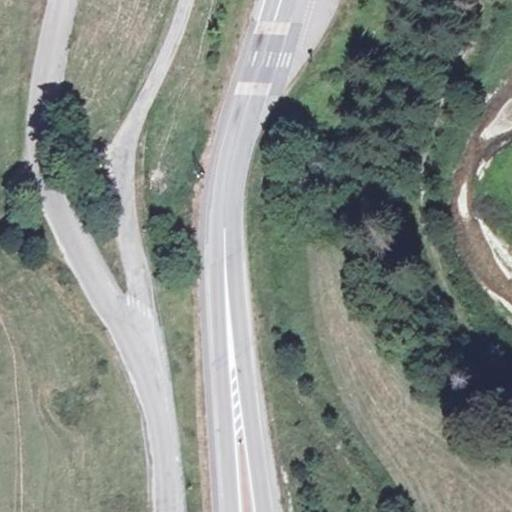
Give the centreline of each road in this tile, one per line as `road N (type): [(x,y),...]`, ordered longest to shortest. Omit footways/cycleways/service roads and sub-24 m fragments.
road 1 (unclassified): [(128,343),(52,207),(38,134),(56,0)]
road 2 (unclassified): [(128,343),(144,297),(128,142),(181,0)]
road 3 (secondary): [(268,511),(224,230)]
road 4 (secondary): [(224,230),(217,298),(231,511)]
road 5 (secondary): [(277,0),(235,149),(224,230)]
road 6 (unclassified): [(160,511),(156,421),(128,343)]
